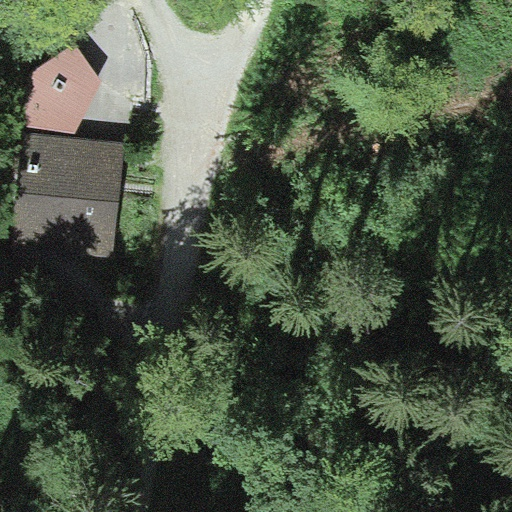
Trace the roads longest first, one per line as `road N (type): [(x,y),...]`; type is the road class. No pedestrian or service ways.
road 1 (track): [(209,149),(130,511)]
road 2 (track): [(152,0),(209,149)]
road 3 (track): [(209,149),(254,0)]
